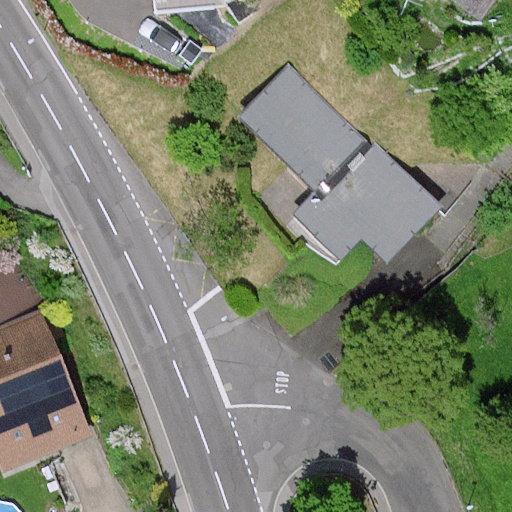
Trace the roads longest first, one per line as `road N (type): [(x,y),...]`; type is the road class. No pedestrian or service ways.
road 1 (tertiary): [(0,26),(143,290),(197,420)]
road 2 (unclassified): [(197,420),(242,404),(358,425),(398,454),(428,511)]
